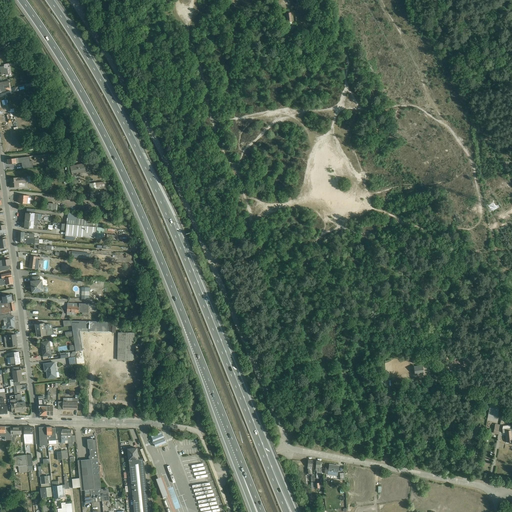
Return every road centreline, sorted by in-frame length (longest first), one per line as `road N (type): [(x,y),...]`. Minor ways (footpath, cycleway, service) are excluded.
road 1 (unclassified): [(76,3),(163,153),(288,447),(497,492)]
road 2 (motorway): [(262,454),(148,174),(49,0)]
road 3 (motorway): [(21,0),(106,139),(237,451)]
road 4 (residential): [(0,158),(36,421)]
road 5 (residential): [(196,431),(36,421)]
